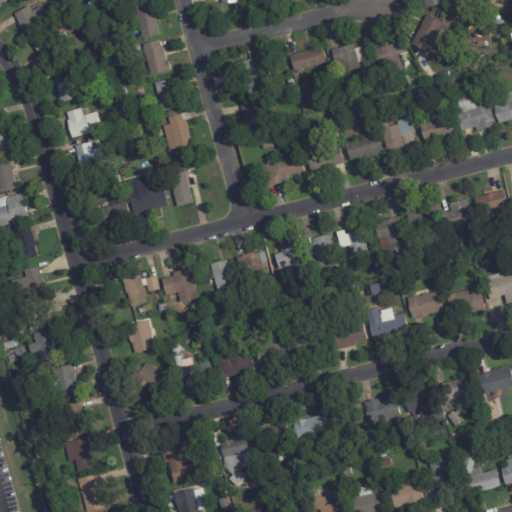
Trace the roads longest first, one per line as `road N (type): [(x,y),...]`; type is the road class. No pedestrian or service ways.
road 1 (residential): [(0,58),(81,272),(150,511)]
road 2 (residential): [(511,153),(243,221),(81,272)]
road 3 (residential): [(511,336),(130,437)]
road 4 (residential): [(186,0),(243,221)]
road 5 (residential): [(381,2),(198,49)]
